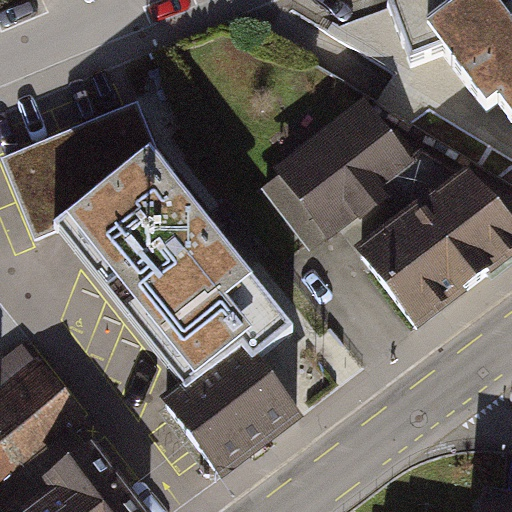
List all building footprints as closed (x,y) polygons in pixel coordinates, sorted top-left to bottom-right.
[(494,0),(400,0),(391,3),(414,61),(444,54),(511,123),(511,0),(498,0),(496,2),(494,0)] [(384,91),(287,164),(331,221),(428,148),(384,91)] [(136,109),(3,162),(35,244),(60,235),(187,393),(254,355),(259,362),(291,333),(175,188),(151,154),(136,109)] [(511,245),(511,212),(467,157),(364,242),(426,316),(511,245)] [(254,355),(171,413),(221,483),(303,425),(259,362),(254,355)] [(0,394),(0,511),(159,511),(39,363),(0,394)]
